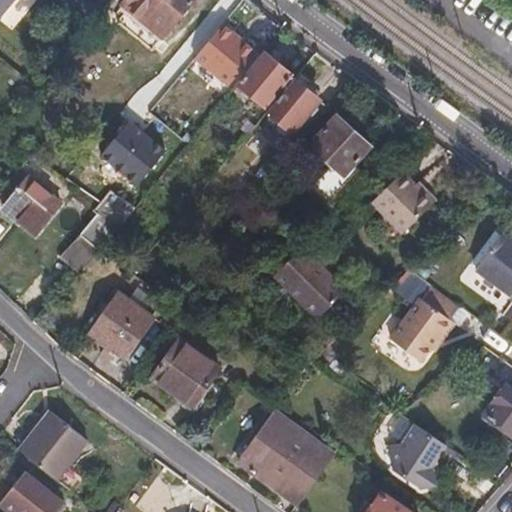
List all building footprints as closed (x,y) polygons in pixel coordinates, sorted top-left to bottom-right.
[(0,0),(0,23),(18,0),(0,0)] [(115,0),(127,10),(116,22),(150,50),(192,0),(115,0)] [(250,31),(209,0),(200,0),(174,32),(220,68),(250,31)] [(235,85),(266,111),(292,79),(261,53),(235,85)] [(266,180),(301,138),(325,110),(327,108),(292,79),(266,111),(290,131),(256,171),(266,180)] [(171,139),(121,99),(88,138),(140,179),(171,139)] [(294,180),(333,215),(367,181),(350,165),(367,147),(325,110),(301,138),(318,153),(294,180)] [(26,179),(17,171),(4,185),(15,194),(2,210),(34,234),(58,205),(27,178),(26,179)] [(399,174),(370,203),(401,234),(430,204),(399,174)] [(100,203),(93,212),(97,214),(117,228),(134,208),(110,191),(100,203)] [(80,235),(99,251),(117,228),(97,214),(80,235)] [(99,251),(80,235),(60,258),(77,274),(99,251)] [(511,244),(501,236),(477,266),(511,292),(511,244)] [(311,260),(299,249),(274,273),(317,316),(347,286),(316,255),(311,260)] [(460,304),(431,282),(420,297),(418,295),(388,335),(420,358),(430,346),(440,333),(443,335),(454,321),(450,318),(460,304)] [(124,358),(151,319),(116,294),(88,332),(124,358)] [(328,347),(342,333),(335,325),(320,339),(328,347)] [(434,348),(443,335),(440,333),(430,346),(434,348)] [(191,407),(218,370),(177,340),(151,378),(191,407)] [(483,372),(495,355),(483,346),(466,360),(483,372)] [(511,376),(483,413),(511,435),(511,376)] [(21,454),(55,480),(86,441),(50,411),(39,426),(42,428),(21,454)] [(238,462),(296,504),(332,454),(275,411),(238,462)] [(442,443),(413,423),(403,438),(385,442),(390,464),(388,466),(419,485),(434,482),(431,467),(428,466),(442,443)] [(0,505),(0,508),(5,511),(51,511),(61,500),(27,472),(0,505)] [(368,511),(407,511),(381,494),(368,511)]
